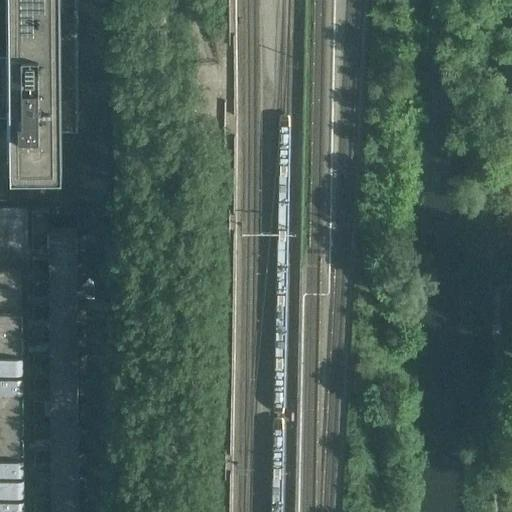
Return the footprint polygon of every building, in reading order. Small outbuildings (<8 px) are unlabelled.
[(0,0),(0,117),(11,117),(11,133),(63,132),(63,117),(76,117),(74,0),(0,0)] [(76,253),(76,228),(49,229),(49,245),(32,245),(32,254),(49,253),(76,253)] [(76,277),(76,253),(49,253),(49,269),(32,269),(32,278),(49,277),(76,277)] [(0,307),(21,307),(21,267),(0,267),(0,307)] [(77,301),(76,277),(49,277),(49,293),(33,293),(33,302),(50,301),(77,301)] [(77,325),(77,301),(50,301),(50,317),(33,317),(33,326),(50,325),(77,325)] [(21,307),(0,307),(0,328),(21,328),(21,307)] [(77,349),(77,325),(50,325),(50,341),(33,341),(33,350),(50,349),(77,349)] [(0,348),(21,349),(21,328),(0,328),(0,348)] [(0,369),(22,369),(21,349),(0,348),(0,369)] [(78,373),(77,349),(50,349),(50,365),(33,365),(33,374),(50,373),(78,373)] [(0,390),(22,390),(22,369),(0,369),(0,390)] [(78,397),(78,373),(50,373),(50,389),(34,389),(34,398),(51,397),(78,397)] [(0,410),(22,411),(22,390),(0,390),(0,410)] [(78,422),(78,397),(51,397),(51,413),(34,413),(34,422),(51,422),(78,422)] [(0,431),(22,431),(22,416),(11,416),(11,412),(22,412),(22,411),(0,410),(0,431)] [(78,446),(78,422),(51,422),(51,437),(34,437),(34,446),(51,446),(78,446)] [(0,452),(23,452),(22,431),(0,431),(0,452)] [(79,469),(78,446),(51,446),(51,461),(34,461),(34,470),(79,469)] [(0,472),(23,473),(23,452),(0,452),(0,472)] [(79,493),(79,469),(34,470),(35,494),(52,494),(79,493)] [(0,493),(23,493),(23,473),(0,472),(0,493)] [(0,511),(23,511),(23,493),(0,493),(0,511)] [(78,511),(79,493),(52,494),(52,509),(35,509),(34,511),(78,511)]
